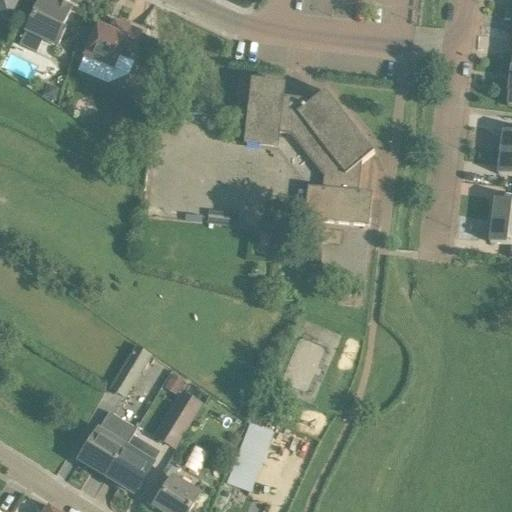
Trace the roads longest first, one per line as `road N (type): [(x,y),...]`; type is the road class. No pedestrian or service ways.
road 1 (residential): [(375,313),(404,42)]
road 2 (residential): [(436,248),(458,49)]
road 3 (residential): [(404,42),(267,30)]
